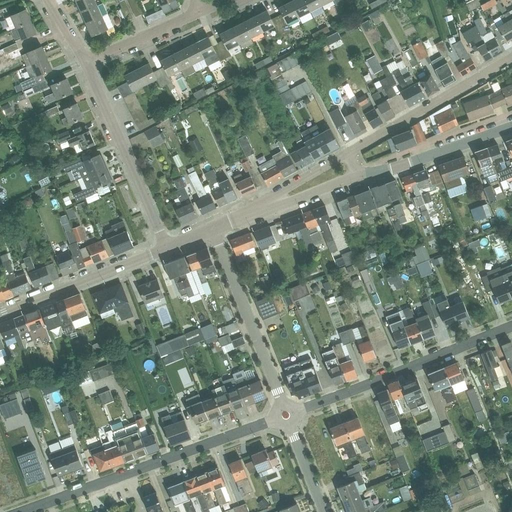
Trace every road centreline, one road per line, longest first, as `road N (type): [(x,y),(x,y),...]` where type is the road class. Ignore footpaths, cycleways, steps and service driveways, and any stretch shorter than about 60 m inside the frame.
road 1 (residential): [(286,413),(22,511)]
road 2 (residential): [(511,325),(286,413)]
road 3 (residential): [(167,247),(86,63)]
road 4 (residential): [(286,413),(215,228)]
road 5 (residential): [(511,57),(349,152)]
road 6 (tertiary): [(0,315),(167,247)]
road 7 (tertiary): [(511,128),(356,177)]
road 8 (tertiary): [(215,228),(356,177)]
road 9 (residential): [(86,63),(198,15)]
